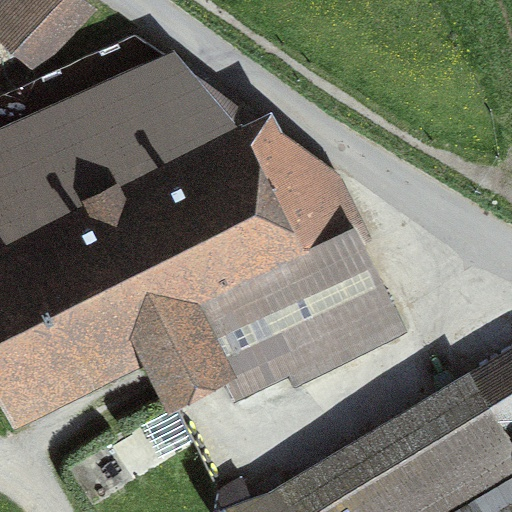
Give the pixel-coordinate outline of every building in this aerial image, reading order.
[(0,0),(0,22),(3,25),(0,27),(0,33),(32,63),(87,4),(82,0),(0,0)] [(174,54),(0,134),(0,257),(241,137),(174,54)] [(174,385),(169,388),(225,502),(273,473),(350,446),(299,383),(404,331),(325,170),(271,122),(241,137),(0,257),(0,342),(22,386),(145,325),(174,385)] [(511,422),(511,354),(473,377),(503,427),(511,422)] [(424,511),(511,459),(511,441),(503,427),(473,377),(353,450),(350,446),(273,473),(225,502),(229,511),(424,511)] [(511,511),(511,486),(468,511),(511,511)]
